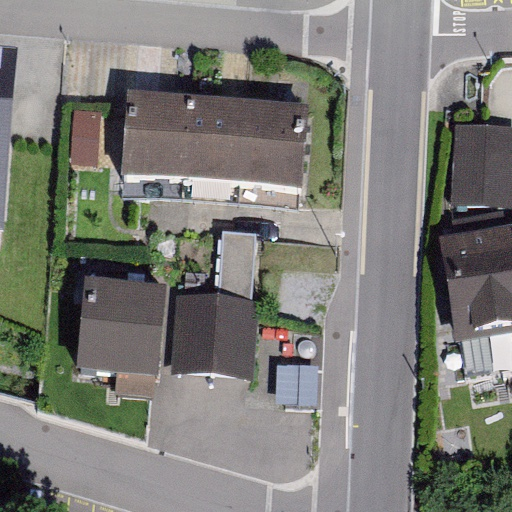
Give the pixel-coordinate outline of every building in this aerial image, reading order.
[(0,247),(4,247),(19,64),(0,62),(0,247)] [(183,191),(189,106),(128,102),(122,187),(183,191)] [(250,110),(189,106),(183,191),(244,195),(250,110)] [(244,195),(304,199),(310,115),(250,110),(244,195)] [(511,134),(461,133),(460,221),(511,221),(511,134)] [(511,235),(451,247),(475,380),(511,373),(511,235)] [(168,296),(86,289),(78,380),(160,387),(168,296)] [(178,301),(172,381),(255,387),(261,307),(178,301)]
